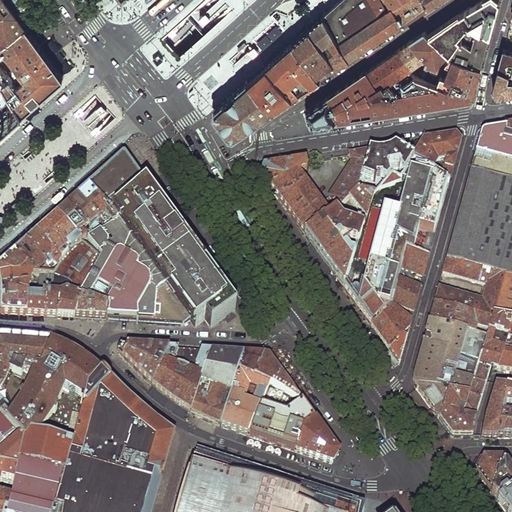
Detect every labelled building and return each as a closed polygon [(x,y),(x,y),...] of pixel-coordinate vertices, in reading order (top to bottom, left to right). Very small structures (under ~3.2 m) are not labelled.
[(0,0),(0,10),(17,11),(8,0),(0,0)] [(8,0),(17,11),(24,6),(30,2),(28,0),(8,0)] [(468,23),(489,35),(495,14),(499,0),(498,0),(480,0),(476,3),(461,11),(429,34),(447,50),(450,53),(459,38),(455,35),(466,22),(468,23)] [(24,6),(32,16),(37,13),(30,2),(24,6)] [(22,17),(25,23),(33,18),(32,16),(24,6),(17,11),(22,17)] [(0,44),(26,24),(25,23),(22,17),(17,11),(0,10),(0,44)] [(345,61),(350,58),(323,13),(316,20),(309,26),(339,65),(345,61)] [(511,15),(511,17),(511,16),(511,51),(503,48),(498,67),(510,71),(511,71),(511,15)] [(488,39),(489,35),(468,23),(459,38),(450,53),(450,54),(451,54),(481,65),(488,39)] [(5,82),(23,113),(29,107),(63,77),(64,77),(64,76),(49,55),(48,55),(39,41),(26,24),(0,44),(0,60),(12,74),(5,82)] [(330,71),(339,65),(309,26),(300,34),(292,41),(321,77),(330,71)] [(404,45),(398,49),(413,70),(416,68),(414,65),(426,58),(430,58),(434,58),(434,56),(436,57),(438,57),(440,56),(441,54),(442,55),(447,50),(429,34),(425,30),(418,35),(404,45)] [(279,53),(267,64),(294,95),(307,86),(321,77),(292,41),(279,53)] [(461,99),(472,97),(472,96),(440,83),(423,76),(415,73),(413,70),(398,49),(380,61),(368,69),(383,90),(387,111),(461,99)] [(443,76),(440,83),(472,96),(481,65),(451,54),(448,62),(452,64),(447,77),(443,76)] [(430,58),(426,58),(428,62),(423,76),(440,83),(443,76),(430,70),(434,58),(430,58)] [(248,80),(274,108),(284,101),(294,95),(267,64),(258,72),(248,80)] [(511,91),(511,77),(509,78),(510,71),(498,67),(496,75),(492,87),(498,94),(511,91)] [(349,117),(387,111),(383,90),(368,69),(359,76),(307,111),(309,117),(312,123),(349,117)] [(230,133),(234,134),(255,121),(274,108),(248,80),(231,95),(216,109),(215,113),(230,133)] [(481,134),(446,260),(504,276),(511,278),(511,271),(511,140),(505,138),(506,130),(494,132),(481,134)] [(423,143),(413,160),(449,182),(458,152),(460,144),(454,138),(439,141),(423,143)] [(369,152),(357,192),(374,197),(390,178),(398,183),(413,160),(395,148),(391,148),(390,150),(385,152),(377,153),(372,153),(370,152),(369,152)] [(292,220),(304,236),(336,213),(348,201),(357,192),(369,152),(349,155),(349,162),(352,163),(328,200),(329,201),(323,206),(300,176),(307,170),(305,162),(264,169),(260,176),(282,206),(292,220)] [(354,303),(358,308),(380,275),(392,283),(402,267),(406,247),(429,256),(449,182),(413,160),(398,183),(390,178),(374,197),(366,221),(362,229),(343,288),(346,292),(354,303)] [(108,176),(90,192),(116,223),(105,230),(93,236),(81,244),(99,259),(77,298),(81,300),(87,302),(89,301),(107,310),(105,322),(181,328),(189,322),(194,329),(204,321),(209,330),(235,311),(183,240),(127,161),(108,176)] [(86,195),(80,201),(105,230),(116,223),(90,192),(86,195)] [(357,192),(348,201),(366,221),(374,197),(357,192)] [(75,205),(69,209),(93,236),(105,230),(80,201),(75,205)] [(23,208),(17,202),(10,208),(16,214),(23,208)] [(65,213),(58,219),(81,244),(93,236),(69,209),(65,213)] [(343,288),(362,229),(344,222),(336,213),(304,236),(307,240),(310,244),(317,252),(334,276),(343,287),(343,288)] [(50,226),(36,237),(61,265),(81,244),(58,219),(50,226)] [(32,241),(27,246),(52,275),(56,271),(61,265),(36,237),(32,241)] [(0,313),(2,316),(33,318),(56,319),(58,298),(64,294),(77,298),(99,259),(81,244),(61,265),(56,271),(52,275),(41,275),(40,284),(34,285),(33,296),(28,296),(29,284),(35,276),(32,273),(0,278),(0,313)] [(22,250),(15,255),(32,273),(35,276),(41,275),(52,275),(27,246),(22,250)] [(387,348),(390,352),(410,324),(429,256),(406,247),(402,267),(392,313),(372,327),(387,348)] [(0,268),(0,278),(32,273),(15,255),(11,258),(0,268)] [(436,297),(434,304),(491,319),(492,316),(504,276),(446,260),(444,268),(442,275),(485,287),(482,301),(439,289),(436,297)] [(365,318),(372,327),(392,313),(402,267),(392,283),(380,275),(358,308),(365,318)] [(492,316),(511,319),(511,318),(511,278),(504,276),(492,316)] [(77,298),(64,294),(58,298),(56,319),(64,320),(74,320),(81,300),(77,298)] [(87,302),(81,300),(74,320),(90,321),(105,322),(107,310),(89,301),(87,302)] [(492,316),(491,319),(434,304),(432,313),(429,322),(486,337),(477,367),(489,370),(490,368),(497,370),(511,321),(511,318),(511,319),(492,316)] [(511,321),(497,370),(511,372),(511,321)] [(423,346),(416,370),(450,377),(446,393),(481,401),(485,385),(489,370),(477,367),(486,337),(429,322),(423,346)] [(395,359),(399,364),(402,354),(410,324),(390,352),(395,359)] [(29,435),(73,446),(86,392),(100,372),(95,367),(86,359),(73,351),(56,343),(50,342),(27,340),(4,338),(0,338),(0,414),(17,433),(24,441),(29,435)] [(167,350),(120,347),(119,350),(118,353),(135,370),(153,387),(167,350)] [(187,351),(167,350),(153,387),(171,400),(190,414),(209,353),(187,351)] [(395,359),(390,352),(383,357),(392,370),(399,364),(395,359)] [(225,354),(209,353),(190,414),(205,421),(219,427),(224,411),(219,410),(225,393),(229,394),(236,372),(241,355),(225,354)] [(254,379),(262,356),(258,356),(252,356),(241,355),(236,372),(254,379)] [(267,384),(299,400),(284,378),(268,357),(262,356),(254,379),(267,384)] [(415,387),(416,390),(420,388),(446,393),(450,377),(416,370),(414,378),(414,381),(414,386),(415,387)] [(161,452),(171,435),(160,427),(145,416),(125,397),(100,372),(86,392),(73,446),(53,511),(138,511),(156,450),(161,452)] [(254,379),(236,372),(229,394),(224,411),(219,427),(234,432),(247,436),(267,384),(254,379)] [(267,384),(247,436),(271,444),(295,452),(302,428),(314,420),(299,400),(267,384)] [(489,438),(498,438),(502,415),(503,407),(506,388),(495,386),(491,397),(486,415),(483,426),(480,438),(489,438)] [(430,409),(439,420),(446,393),(420,388),(416,390),(417,390),(428,406),(430,409)] [(506,438),(511,437),(511,389),(506,388),(503,407),(511,408),(510,412),(510,416),(502,415),(498,438),(506,438)] [(481,401),(446,393),(439,420),(448,433),(450,436),(451,438),(462,438),(471,438),(481,401)] [(0,446),(17,433),(0,414),(0,446)] [(302,428),(295,452),(315,459),(331,465),(338,454),(326,437),(319,428),(314,420),(302,428)] [(17,433),(0,446),(0,466),(19,468),(9,511),(5,510),(4,511),(53,511),(73,446),(29,435),(24,441),(17,433)] [(359,446),(361,445),(361,443),(357,437),(355,437),(353,439),(353,440),(355,443),(357,446),(359,446)] [(238,511),(241,504),(235,502),(238,494),(248,497),(256,471),(197,451),(196,452),(189,475),(189,476),(179,511),(238,511)] [(483,483),(490,494),(502,464),(504,458),(482,458),(475,473),(483,483)] [(511,495),(511,478),(502,464),(490,494),(492,497),(499,506),(511,495)] [(0,511),(4,511),(5,510),(9,511),(19,468),(0,466),(0,511)] [(266,474),(256,471),(248,497),(238,494),(235,502),(241,504),(238,511),(362,511),(364,508),(362,506),(326,494),(281,479),(275,483),(271,482),(268,481),(266,474)] [(511,511),(511,495),(499,506),(503,511),(511,511)]
